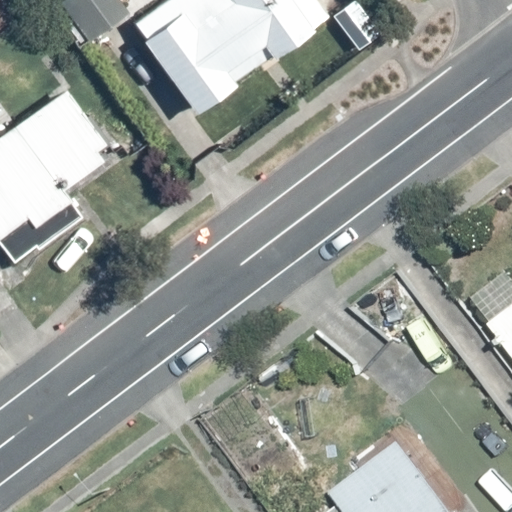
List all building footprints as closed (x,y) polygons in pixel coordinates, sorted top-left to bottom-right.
[(123,13),(114,0),(57,0),(72,23),(84,40),(123,13)] [(193,113),(235,83),(227,72),(258,49),(266,60),(325,17),(313,0),(160,0),(128,24),(193,113)] [(108,156),(60,90),(0,134),(0,251),(11,266),(78,218),(59,192),(108,156)] [(511,312),(495,326),(511,346),(511,312)] [(455,511),(399,437),(333,488),(351,511),(455,511)]
